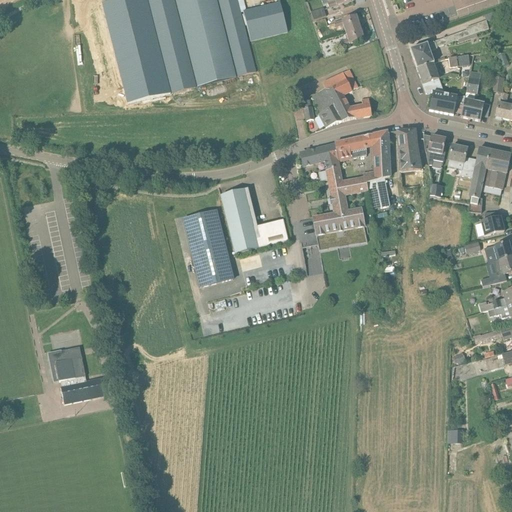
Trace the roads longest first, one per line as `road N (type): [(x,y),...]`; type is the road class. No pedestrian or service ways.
road 1 (unclassified): [(0,148),(200,177),(407,119)]
road 2 (tertiary): [(407,119),(375,0)]
